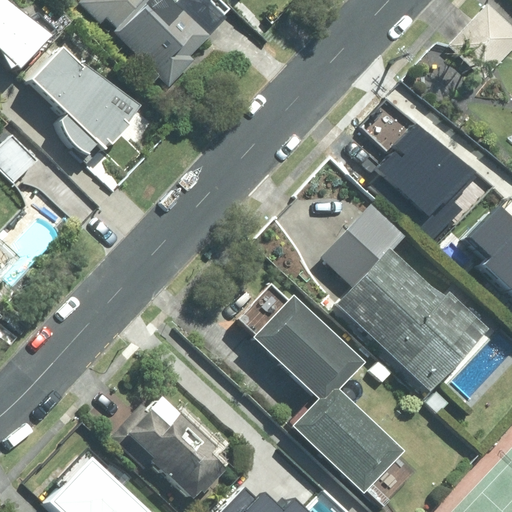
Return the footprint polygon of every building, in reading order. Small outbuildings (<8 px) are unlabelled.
[(107,41),(161,92),(222,27),(193,0),(73,0),(72,1),(98,25),(102,21),(114,33),(107,41)] [(511,44),(511,28),(482,1),(444,41),(482,76),(511,44)] [(0,63),(10,75),(52,30),(35,10),(20,23),(5,7),(0,11),(0,63)] [(141,116),(53,36),(13,79),(54,116),(50,121),(83,151),(93,140),(107,152),(141,116)] [(377,174),(371,181),(428,229),(474,175),(407,118),(367,165),(377,174)] [(34,161),(4,136),(0,140),(0,173),(13,185),(34,161)] [(511,207),(497,194),(458,238),(480,256),(471,266),(511,302),(511,207)] [(399,236),(365,206),(318,258),(347,283),(325,307),(420,394),(479,329),(432,286),(427,292),(383,253),(399,236)] [(357,364),(282,295),(278,299),(261,283),(229,318),(247,335),(226,357),(286,412),(292,406),(299,411),(285,427),(376,510),(411,471),(393,454),(395,452),(330,393),(357,364)] [(209,445),(151,391),(115,430),(191,500),(217,473),(198,456),(209,445)] [(145,511),(83,457),(43,500),(56,511),(145,511)] [(297,511),(268,483),(254,497),(249,492),(241,500),(227,485),(204,508),(208,511),(297,511)]
